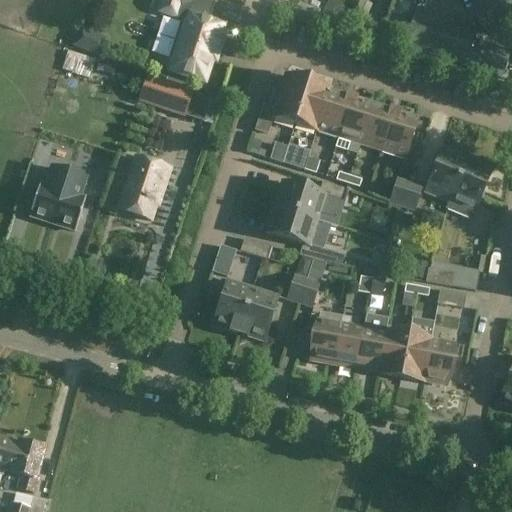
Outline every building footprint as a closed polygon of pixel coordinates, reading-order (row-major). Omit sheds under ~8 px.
[(173,59),(168,72),(189,78),(190,81),(198,84),(201,83),(204,83),(214,51),(218,52),(223,35),(220,34),(222,26),(207,21),(213,3),(203,0),(162,0),(158,14),(176,19),(176,18),(185,21),(183,28),(181,27),(171,58),(173,59)] [(511,0),(485,0),(465,21),(472,27),(476,23),(489,35),(511,11),(511,0)] [(472,27),(465,21),(461,26),(416,12),(405,50),(463,68),(469,49),(474,32),(471,29),(472,27)] [(137,47),(156,53),(162,33),(143,27),(137,47)] [(107,40),(80,29),(72,47),(99,59),(107,40)] [(469,49),(463,68),(489,76),(495,58),(469,49)] [(104,57),(101,66),(130,73),(132,65),(104,57)] [(294,125),(307,84),(285,77),(278,98),(277,97),(277,98),(278,99),(275,110),(273,110),(273,111),(262,107),(254,131),(266,135),(272,118),(294,125)] [(192,93),(148,78),(140,102),(203,123),(211,100),(191,93),(192,93)] [(330,91),(307,84),(294,125),(317,132),(330,92),(330,91)] [(351,99),(330,92),(317,132),(338,139),(351,99)] [(373,106),(351,99),(338,139),(350,143),(347,152),(357,155),(360,146),(373,106)] [(99,105),(94,127),(116,132),(121,110),(99,105)] [(373,106),(360,146),(382,153),(394,113),(373,106)] [(416,120),(394,113),(382,153),(404,160),(416,120)] [(425,194),(448,204),(449,204),(467,161),(442,151),(425,194)] [(118,213),(151,223),(159,200),(161,200),(170,171),(135,160),(118,213)] [(307,164),(304,172),(315,176),(317,168),(319,163),(308,160),(307,164)] [(294,161),(292,168),(304,172),(307,164),(294,161)] [(449,204),(448,204),(446,209),(468,218),(470,213),(473,214),(491,171),(467,161),(449,204)] [(331,162),(329,171),(353,178),(355,169),(331,162)] [(39,186),(29,218),(51,226),(68,174),(54,170),(48,189),(39,186)] [(68,174),(51,226),(74,233),(85,200),(75,197),(81,178),(68,174)] [(347,186),(350,178),(338,174),(335,182),(347,186)] [(350,178),(347,186),(358,189),(361,182),(350,178)] [(397,181),(389,205),(413,213),(421,189),(397,181)] [(274,209),(318,223),(326,199),(343,204),(347,192),(323,184),(319,196),(281,184),(274,209)] [(318,223),(274,209),(266,234),(303,246),(299,258),(324,265),(327,253),(310,248),(318,223)] [(269,248),(245,240),(241,253),(265,261),(269,248)] [(353,267),(352,275),(375,278),(376,269),(353,267)] [(428,271),(425,284),(451,289),(453,276),(428,271)] [(318,286),(294,278),(286,302),(310,310),(318,286)] [(369,296),(372,280),(360,278),(357,294),(369,296)] [(384,283),(372,280),(369,296),(381,298),(384,283)] [(238,335),(252,291),(227,283),(213,327),(238,335)] [(417,289),(405,286),(403,294),(415,296),(417,289)] [(429,291),(417,289),(415,296),(427,299),(429,291)] [(252,291),(238,335),(263,343),(277,299),(252,291)] [(439,292),(437,305),(462,310),(464,297),(439,292)] [(333,366),(341,319),(320,315),(319,322),(317,321),(310,362),(333,366)] [(341,319),(333,366),(355,371),(363,330),(348,327),(349,321),(341,319)] [(363,330),(355,371),(378,375),(385,334),(363,330)] [(385,334),(378,375),(400,379),(408,338),(385,334)] [(408,338),(400,379),(423,383),(430,342),(408,338)] [(430,342),(423,383),(446,387),(453,346),(430,342)] [(511,408),(511,370),(499,404),(511,408)] [(5,473),(13,475),(21,446),(0,440),(0,478),(4,479),(5,473)] [(21,446),(13,475),(13,477),(23,479),(19,492),(35,496),(38,482),(37,482),(45,452),(21,445),(21,446)] [(12,507),(10,511),(43,511),(46,505),(31,501),(28,511),(12,507)]
